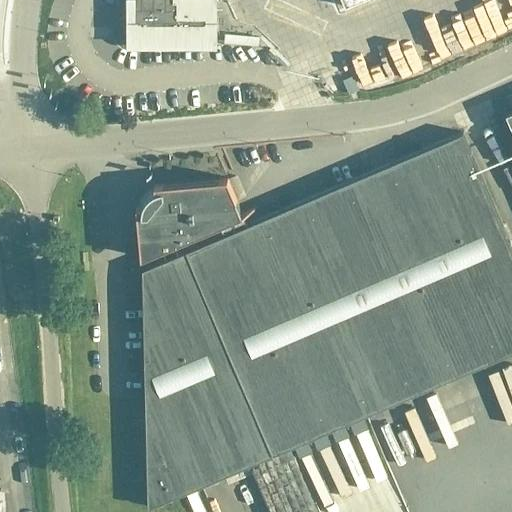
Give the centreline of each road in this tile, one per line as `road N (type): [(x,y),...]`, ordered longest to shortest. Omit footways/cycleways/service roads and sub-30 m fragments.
road 1 (unclassified): [(31,149),(369,114),(411,105),(511,59)]
road 2 (unclassified): [(61,511),(31,149)]
road 3 (unclassified): [(31,149),(26,0)]
